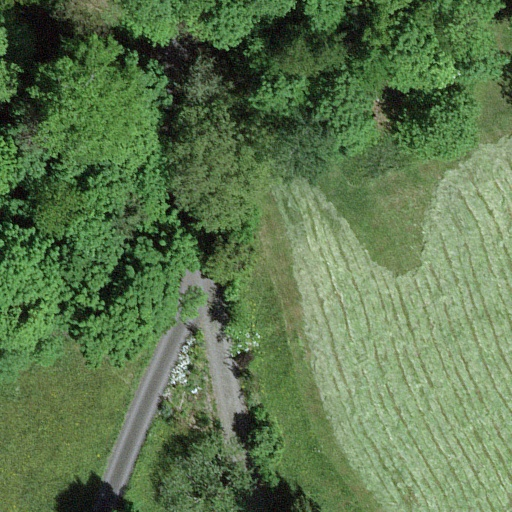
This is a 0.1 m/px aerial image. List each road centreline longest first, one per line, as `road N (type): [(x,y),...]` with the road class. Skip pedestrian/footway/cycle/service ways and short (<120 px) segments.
road 1 (track): [(229,0),(188,67),(201,257),(104,511)]
road 2 (track): [(252,511),(201,257)]
